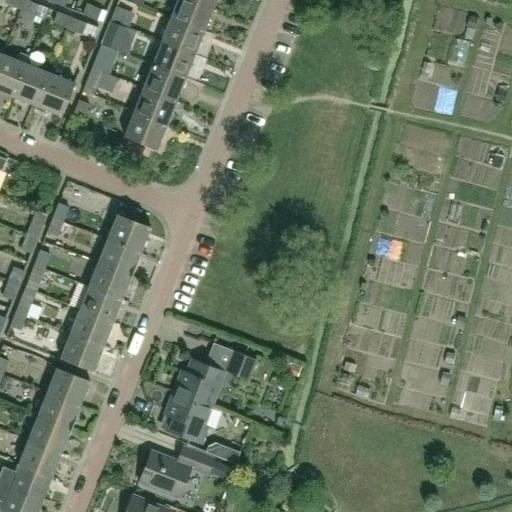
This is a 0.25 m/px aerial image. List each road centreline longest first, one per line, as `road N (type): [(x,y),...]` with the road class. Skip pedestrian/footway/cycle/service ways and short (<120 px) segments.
road 1 (unclassified): [(76,511),(193,211)]
road 2 (unclassified): [(193,211),(278,0)]
road 3 (unclassified): [(193,211),(0,135)]
